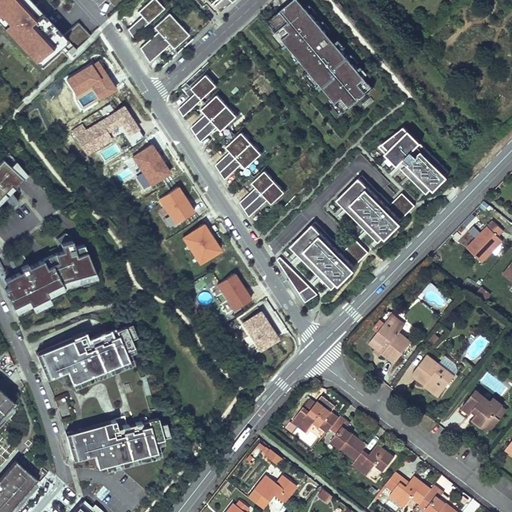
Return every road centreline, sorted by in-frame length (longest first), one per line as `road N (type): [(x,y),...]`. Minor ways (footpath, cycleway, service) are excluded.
road 1 (residential): [(150,97),(314,351)]
road 2 (tertiary): [(314,351),(511,150)]
road 3 (residential): [(314,351),(511,511)]
road 4 (residential): [(35,511),(57,486),(59,462),(0,312)]
road 5 (tertiary): [(179,511),(314,351)]
road 6 (residential): [(258,0),(150,97)]
